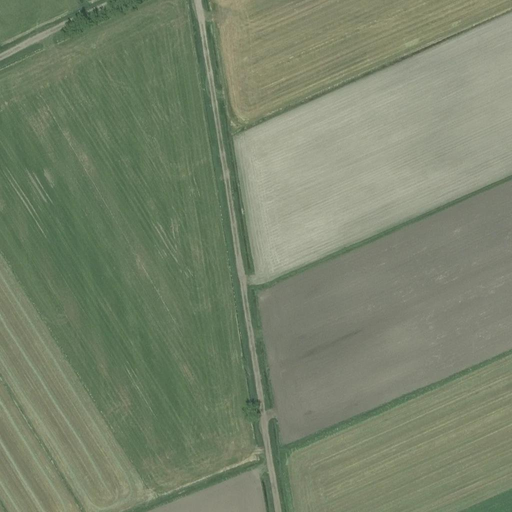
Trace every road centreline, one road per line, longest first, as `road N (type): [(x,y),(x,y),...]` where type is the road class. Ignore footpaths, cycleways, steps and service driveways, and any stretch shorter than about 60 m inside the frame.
road 1 (track): [(279,511),(198,0)]
road 2 (track): [(0,61),(127,0)]
